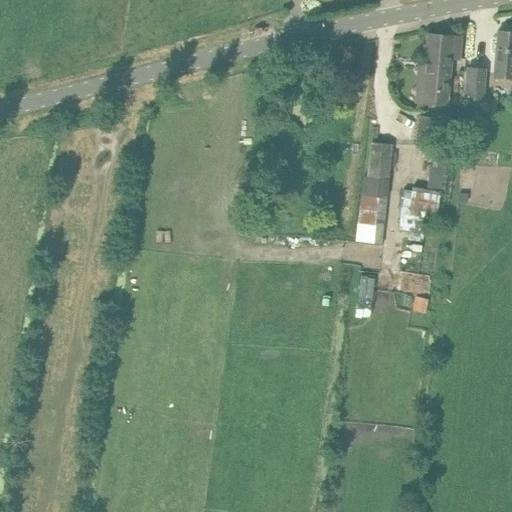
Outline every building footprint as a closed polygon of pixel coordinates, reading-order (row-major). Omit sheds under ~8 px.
[(495,51),(493,78),(511,79),(511,31),(497,31),(495,51)] [(419,70),(417,90),(417,97),(447,101),(449,56),(460,57),(462,37),(428,34),(425,71),(419,70)] [(466,67),(463,98),(479,100),(482,100),(485,69),(466,67)] [(401,209),(398,229),(414,231),(417,212),(436,215),(451,120),(419,115),(415,145),(432,148),(426,190),(410,187),(410,190),(402,189),(399,209),(401,209)] [(362,176),(355,242),(380,244),(391,146),(369,143),(366,177),(362,176)] [(428,300),(414,296),(411,309),(425,312),(428,300)]
